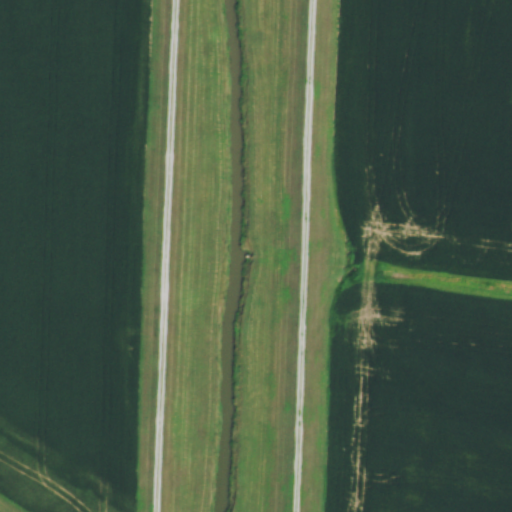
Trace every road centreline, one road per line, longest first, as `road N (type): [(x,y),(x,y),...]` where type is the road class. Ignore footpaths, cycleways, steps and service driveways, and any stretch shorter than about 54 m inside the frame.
road 1 (track): [(175,0),(155,511)]
road 2 (track): [(294,511),(311,0)]
